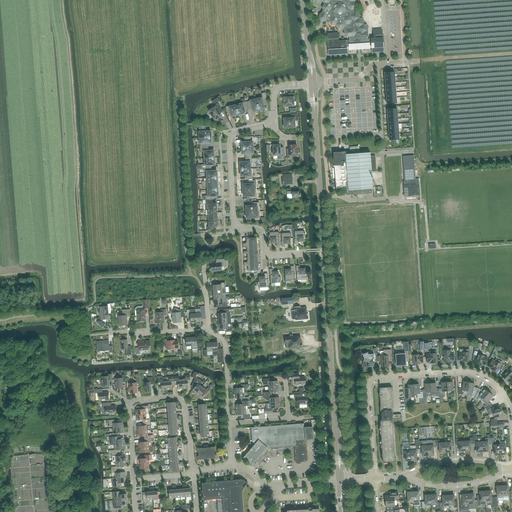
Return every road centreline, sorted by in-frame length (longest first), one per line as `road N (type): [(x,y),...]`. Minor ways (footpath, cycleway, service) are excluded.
road 1 (tertiary): [(340,480),(312,83)]
road 2 (residential): [(373,478),(370,378),(468,371),(492,381),(511,410)]
road 3 (residential): [(132,478),(128,406),(138,399),(181,400),(193,472)]
